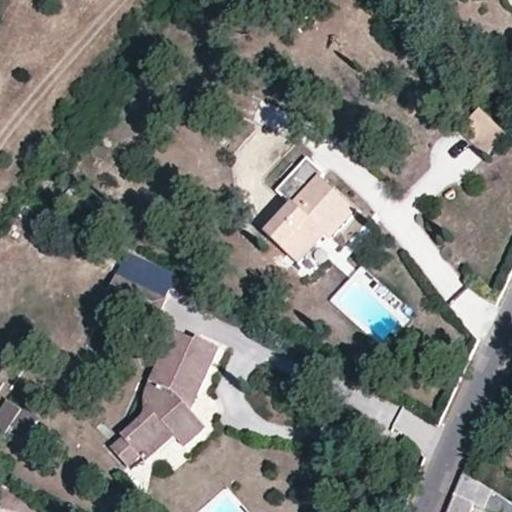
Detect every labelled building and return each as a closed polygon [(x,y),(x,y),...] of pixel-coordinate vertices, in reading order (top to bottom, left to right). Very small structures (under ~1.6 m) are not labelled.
[(504,137),(479,111),(458,131),(484,158),(504,137)] [(321,173),(308,158),(277,190),(291,203),(265,233),(303,269),(330,240),(356,211),(316,178),(321,173)] [(338,248),(330,240),(303,269),(311,278),(338,248)] [(176,271),(127,249),(113,277),(162,300),(176,271)] [(195,342),(169,332),(163,352),(148,386),(144,397),(143,416),(122,436),(137,455),(148,446),(165,428),(175,437),(185,449),(206,428),(191,412),(220,347),(197,336),(195,342)] [(39,414),(5,400),(0,407),(0,436),(2,438),(7,427),(26,436),(39,414)] [(157,456),(175,437),(165,428),(148,446),(157,456)] [(511,511),(511,504),(462,472),(457,481),(450,500),(444,511),(473,511),(475,508),(480,511),(511,511)]
